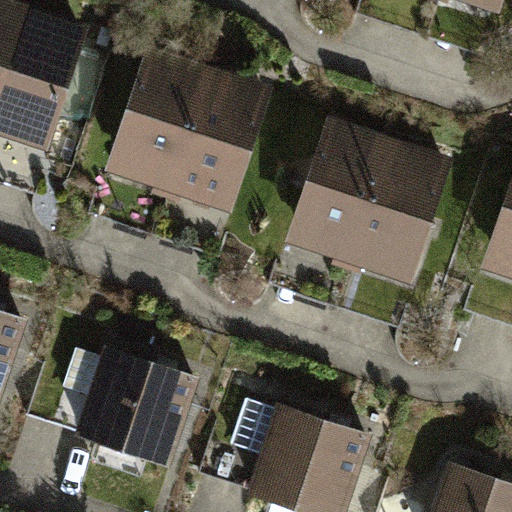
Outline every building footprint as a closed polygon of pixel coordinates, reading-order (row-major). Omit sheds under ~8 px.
[(499,0),(444,0),(495,16),(499,0)] [(0,51),(10,9),(0,6),(0,51)] [(67,24),(10,9),(0,51),(0,139),(35,148),(67,24)] [(98,176),(159,195),(195,75),(137,57),(98,176)] [(265,98),(195,75),(159,195),(227,217),(265,98)] [(284,246),(350,263),(380,147),(314,130),(284,246)] [(445,164),(380,147),(350,263),(415,280),(445,164)] [(476,266),(511,277),(511,158),(476,266)] [(0,372),(17,326),(0,319),(0,372)] [(192,386),(103,352),(72,434),(161,468),(192,386)] [(349,511),(369,445),(275,417),(249,507),(267,511),(349,511)] [(511,511),(511,494),(438,477),(429,511),(511,511)]
